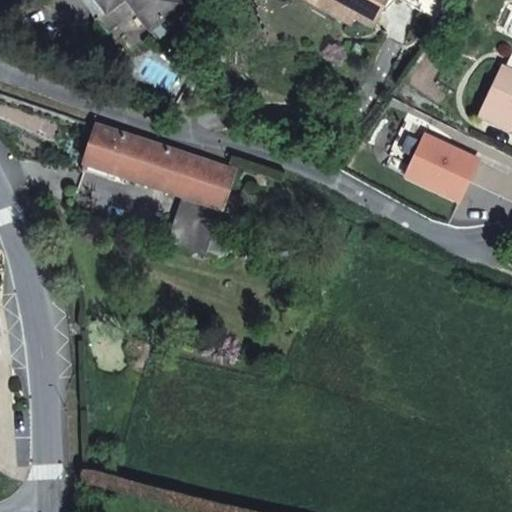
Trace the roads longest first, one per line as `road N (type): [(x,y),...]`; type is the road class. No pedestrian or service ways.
road 1 (unclassified): [(0,71),(329,179),(511,272)]
road 2 (unclassified): [(0,196),(20,236),(40,323),(48,511)]
